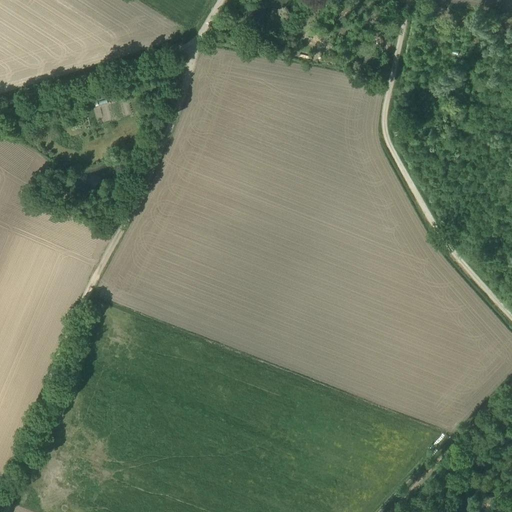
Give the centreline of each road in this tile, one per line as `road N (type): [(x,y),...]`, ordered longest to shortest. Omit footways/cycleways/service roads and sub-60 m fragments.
road 1 (track): [(193,49),(0,511)]
road 2 (track): [(408,0),(387,97),(391,154),(452,252),(511,319)]
road 3 (track): [(0,105),(193,49)]
road 4 (track): [(511,382),(389,511)]
